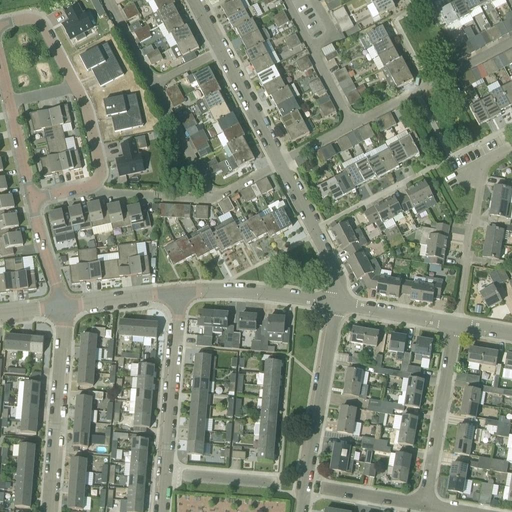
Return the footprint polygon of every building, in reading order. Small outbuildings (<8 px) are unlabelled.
[(173,5),(175,4),(173,0),(155,0),(154,1),(160,12),(173,5)] [(228,20),(245,11),(239,0),(237,0),(221,8),(228,20)] [(381,0),(373,4),(367,7),(373,19),(395,8),(390,0),(381,0)] [(473,21),(469,13),(468,13),(461,0),(450,6),(461,27),(473,21)] [(469,13),(480,8),(475,0),(461,0),(468,13),(469,13)] [(125,16),(137,10),(134,5),(123,11),(125,16)] [(179,16),(173,5),(160,12),(157,14),(163,25),(179,16)] [(86,38),(84,34),(93,29),(85,13),(83,14),(78,6),(65,13),(70,21),(62,25),(71,40),(76,38),(78,42),(86,38)] [(450,33),(461,27),(450,6),(439,12),(450,33)] [(236,30),(253,21),(253,20),(257,18),(257,16),(253,8),(252,9),(252,7),(245,11),(228,20),(234,31),(236,30)] [(337,23),(348,17),(343,8),(332,14),(337,23)] [(137,10),(125,16),(128,21),(139,15),(137,10)] [(275,24),(287,18),(284,12),(272,18),(275,24)] [(185,28),(179,16),(163,25),(169,36),(171,35),(185,28)] [(342,33),(353,27),(350,20),(348,17),(337,23),(342,33)] [(287,18),(275,24),(278,29),(289,23),(287,18)] [(242,41),(259,32),(253,21),(236,30),(242,41)] [(137,38),(149,32),(148,32),(151,31),(149,26),(142,29),(139,23),(129,28),(132,35),(134,33),(137,38)] [(491,29),(497,40),(509,34),(503,23),(491,29)] [(497,40),(491,29),(489,25),(484,27),(486,32),(481,35),(486,46),(492,43),(497,40)] [(185,28),(171,35),(177,46),(193,38),(187,27),(185,28)] [(373,46),(388,38),(383,27),(367,36),(373,46)] [(464,31),(469,41),(475,52),(480,49),(486,46),(481,35),(475,38),(470,28),(464,31)] [(262,44),(263,45),(265,43),(270,40),(269,38),(270,37),(266,31),(265,29),(259,32),(242,41),(247,52),(262,44)] [(149,32),(137,38),(140,44),(151,38),(149,32)] [(287,46),(298,40),(296,35),(284,41),(287,46)] [(177,46),(171,50),(177,61),(199,49),(193,38),(177,46)] [(378,57),(394,49),(388,38),(373,46),(378,57)] [(298,40),(287,46),(290,51),(301,45),(298,40)] [(470,55),(475,52),(469,41),(464,43),(457,47),(459,51),(453,54),(455,59),(462,56),(463,58),(470,55)] [(95,72),(101,86),(125,76),(110,43),(81,56),(89,75),(95,72)] [(268,55),(263,45),(262,44),(247,52),(245,53),(251,64),(268,55)] [(394,49),(378,57),(384,68),(400,60),(394,49)] [(149,61),(161,55),(158,50),(146,56),(149,61)] [(325,58),(327,63),(339,57),(336,52),(325,58)] [(161,55),(149,61),(152,66),(163,60),(161,55)] [(257,76),(274,67),(268,55),(251,64),(257,76)] [(299,68),(310,62),(307,57),(296,63),(299,68)] [(392,78),(408,70),(402,59),(400,60),(384,68),(381,70),(384,75),(389,73),(392,78)] [(487,63),(493,74),(498,71),(492,60),(487,63)] [(310,62),(299,68),(302,73),(313,68),(310,62)] [(488,77),(493,74),(487,63),(482,65),(487,74),(488,77)] [(263,87),(280,78),(274,67),(257,76),(263,87)] [(336,80),(348,73),(345,68),(333,75),(336,80)] [(199,89),(215,80),(209,69),(194,77),(193,75),(187,78),(190,85),(196,82),(199,89)] [(466,74),(472,86),(477,83),(475,80),(480,77),(476,69),(466,74)] [(408,70),(392,78),(398,89),(413,81),(408,70)] [(348,73),(336,80),(339,85),(349,79),(350,78),(348,74),(348,73)] [(466,88),(472,86),(466,74),(460,77),(466,88)] [(286,89),(285,89),(280,78),(263,87),(269,99),(271,97),(286,89)] [(310,91),(322,85),(319,79),(308,85),(310,91)] [(219,93),(221,92),(215,80),(199,89),(205,100),(219,93)] [(499,82),(488,87),(491,93),(502,89),(499,82)] [(511,83),(501,89),(511,107),(511,106),(511,83)] [(322,85),(310,91),(313,95),(317,94),(319,98),(327,94),(322,85)] [(356,90),(359,95),(367,91),(363,85),(356,89),(356,90)] [(171,104),(183,98),(177,86),(165,92),(171,104)] [(277,108),(294,99),(288,88),(285,89),(286,89),(271,97),(277,108)] [(511,107),(501,89),(499,90),(490,95),(491,97),(492,97),(500,113),(511,107)] [(359,95),(356,90),(345,96),(348,102),(359,96),(359,95)] [(225,104),(219,93),(205,100),(196,105),(202,115),(209,112),(225,104)] [(116,132),(144,126),(138,94),(105,100),(109,121),(114,120),(116,132)] [(359,96),(348,102),(350,107),(362,101),(359,96)] [(502,115),(500,113),(492,97),(491,97),(481,103),(490,121),(502,115)] [(183,98),(171,104),(174,109),(186,103),(183,98)] [(298,111),(298,112),(300,111),(294,99),(277,108),(282,119),(283,119),(298,111)] [(322,113),(334,107),(331,101),(319,107),(322,113)] [(479,127),(490,121),(481,103),(470,109),(474,117),(473,118),(474,119),(475,118),(479,127)] [(231,115),(225,104),(209,112),(215,124),(217,123),(217,122),(231,115)] [(56,142),(65,140),(62,126),(72,124),(67,106),(59,108),(59,109),(49,111),(56,142)] [(334,107),(322,113),(325,118),(336,112),(334,107)] [(47,144),(56,142),(49,111),(38,114),(38,113),(30,114),(34,133),(44,131),(47,144)] [(304,123),(298,112),(298,111),(283,119),(282,119),(280,120),(286,132),(304,123)] [(223,134),(239,126),(233,114),(231,115),(217,122),(217,123),(223,134)] [(385,116),(391,128),(396,125),(390,114),(385,116)] [(183,126),(195,120),(192,115),(180,121),(183,126)] [(386,131),(391,128),(385,116),(380,119),(386,131)] [(189,138),(198,133),(196,129),(196,128),(195,126),(197,125),(195,120),(183,126),(189,138)] [(304,123),(286,132),(292,143),(310,134),(304,123)] [(364,128),(369,139),(375,136),(369,125),(364,128)] [(239,126),(223,134),(229,145),(243,138),(245,137),(239,126)] [(358,130),(364,141),(369,139),(364,128),(358,130)] [(195,149),(207,143),(201,132),(198,133),(189,138),(195,149)] [(399,143),(409,161),(420,155),(414,144),(419,142),(414,132),(409,134),(410,137),(399,143)] [(342,139),(348,150),(353,148),(347,136),(342,139)] [(249,149),(243,138),(229,145),(227,146),(233,157),(249,149)] [(342,153),(348,150),(342,139),(337,142),(342,153)] [(56,142),(63,173),(73,170),(74,171),(82,170),(78,151),(68,153),(65,140),(56,142)] [(52,175),(63,173),(56,142),(47,144),(50,158),(40,160),(44,178),(52,176),(52,175)] [(121,146),(123,155),(124,158),(116,160),(120,177),(144,172),(140,155),(138,155),(136,142),(121,146)] [(207,143),(195,149),(198,154),(209,148),(207,143)] [(398,166),(409,161),(399,143),(388,149),(389,151),(390,151),(398,166)] [(320,151),(326,162),(331,159),(325,148),(323,149),(320,151)] [(233,157),(227,161),(233,172),(255,161),(249,149),(233,157)] [(321,165),(326,162),(320,151),(315,153),(321,165)] [(399,168),(398,166),(390,151),(389,151),(379,156),(388,174),(399,168)] [(305,156),(295,160),(299,169),(309,164),(305,156)] [(377,180),(388,174),(379,156),(368,162),(376,178),(375,178),(377,180)] [(207,171),(218,165),(216,160),(204,166),(207,171)] [(368,162),(367,160),(366,160),(356,166),(365,183),(375,178),(376,178),(368,162)] [(218,165),(207,171),(210,176),(221,170),(218,165)] [(355,189),(365,183),(356,166),(344,171),(345,173),(346,173),(354,189),(355,189)] [(356,191),(355,189),(354,189),(346,173),(345,173),(335,179),(345,197),(356,191)] [(274,190),(279,189),(276,175),(271,176),(274,190)] [(256,184),(262,196),(273,190),(267,179),(256,184)] [(333,203),(345,197),(335,179),(324,185),(317,189),(323,200),(330,196),(333,203)] [(415,187),(424,203),(433,198),(425,182),(415,187)] [(492,202),(509,205),(511,190),(511,189),(511,183),(504,182),(503,188),(495,187),(492,202)] [(251,202),(262,196),(256,184),(245,190),(251,202)] [(423,203),(424,203),(415,187),(405,192),(408,197),(402,200),(408,211),(414,209),(417,215),(427,210),(423,203)] [(246,204),(251,202),(245,190),(240,193),(246,204)] [(0,218),(6,218),(4,211),(15,209),(12,196),(0,199),(0,218)] [(408,211),(402,200),(397,203),(395,198),(385,203),(393,219),(394,219),(402,215),(408,211)] [(223,202),(229,213),(234,210),(228,199),(223,202)] [(224,216),(229,213),(223,202),(218,204),(224,216)] [(272,215),(281,233),(292,227),(283,210),(286,208),(283,202),(279,204),(278,208),(280,211),(272,215)] [(511,205),(509,205),(492,202),(490,217),(498,218),(497,224),(510,226),(511,219),(511,205)] [(100,203),(87,206),(89,216),(92,229),(111,225),(108,212),(102,213),(101,209),(100,203)] [(383,225),(393,219),(385,203),(370,211),(376,223),(378,227),(383,225)] [(131,227),(128,213),(122,215),(120,204),(107,207),(108,212),(111,225),(112,231),(131,227)] [(178,219),(179,206),(166,205),(166,218),(172,218),(178,219)] [(128,213),(131,227),(138,225),(140,231),(151,228),(148,215),(142,217),(140,206),(127,209),(128,213)] [(179,206),(178,219),(190,219),(191,206),(179,206)] [(92,229),(89,216),(83,218),(81,207),(68,210),(71,220),(72,227),(73,227),(79,226),(81,232),(92,229)] [(72,227),(71,220),(65,222),(62,211),(50,214),(55,238),(74,233),(73,227),(72,227)] [(370,226),(376,223),(370,211),(364,214),(370,226)] [(0,238),(10,236),(8,230),(19,228),(16,215),(6,218),(0,218),(0,225),(0,226),(0,238)] [(270,239),(281,233),(272,215),(261,221),(268,235),(270,239)] [(261,221),(259,217),(248,222),(248,223),(257,240),(268,235),(261,221)] [(237,228),(235,224),(232,218),(221,224),(221,225),(223,229),(233,248),(244,242),(237,228)] [(257,240),(248,223),(237,228),(244,242),(246,246),(257,240)] [(336,241),(353,233),(348,223),(338,228),(333,230),(331,231),(336,241)] [(511,226),(510,226),(497,224),(496,230),(488,229),(485,244),(502,246),(503,239),(504,231),(509,232),(511,232),(511,226)] [(448,233),(449,227),(440,225),(436,225),(435,230),(448,233)] [(427,246),(446,249),(448,233),(435,230),(430,230),(421,228),(420,234),(422,235),(420,245),(422,245),(422,246),(427,246)] [(233,248),(223,229),(213,235),(212,235),(220,249),(219,249),(222,253),(233,248)] [(349,254),(361,248),(367,244),(359,229),(353,233),(336,241),(342,251),(346,249),(349,254)] [(211,231),(199,237),(209,255),(219,249),(220,249),(212,235),(213,235),(211,231)] [(198,261),(209,255),(199,237),(197,233),(186,238),(196,256),(198,261)] [(10,236),(0,238),(0,252),(0,254),(1,258),(14,255),(13,249),(23,246),(20,234),(10,236)] [(60,250),(78,246),(75,234),(58,238),(60,250)] [(115,246),(113,236),(109,237),(107,240),(108,247),(115,246)] [(185,262),(196,256),(186,238),(175,244),(185,262)] [(127,245),(131,277),(141,276),(142,277),(150,276),(148,257),(138,258),(136,244),(127,245)] [(174,268),(185,262),(175,244),(164,250),(174,268)] [(499,261),(502,246),(485,244),(483,258),(491,260),(490,266),(503,268),(504,262),(499,261)] [(120,278),(131,277),(127,245),(117,246),(119,260),(109,262),(111,281),(120,279),(120,278)] [(425,258),(424,264),(429,265),(433,265),(443,267),(446,249),(427,246),(425,258),(425,257),(425,258)] [(352,272),(369,263),(363,253),(364,253),(361,248),(349,254),(352,259),(347,262),(352,272)] [(111,281),(109,262),(98,263),(96,249),(87,250),(91,282),(101,281),(102,282),(111,281)] [(80,283),(91,282),(87,250),(78,252),(79,266),(69,267),(72,286),(80,284),(80,283)] [(13,260),(17,291),(28,290),(28,291),(37,290),(34,271),(24,273),(22,259),(13,260)] [(7,293),(17,291),(13,260),(4,261),(6,275),(0,275),(0,294),(7,294),(7,293)] [(375,277),(381,270),(380,269),(375,260),(369,264),(369,263),(352,272),(358,282),(362,279),(367,289),(375,277)] [(495,272),(502,284),(508,280),(502,268),(495,272)] [(387,297),(391,279),(391,273),(381,272),(381,270),(375,277),(367,289),(377,290),(376,295),(387,297)] [(495,287),(502,284),(495,272),(489,275),(495,287)] [(424,284),(421,303),(432,305),(433,300),(439,301),(442,284),(443,281),(436,280),(426,278),(426,280),(425,280),(424,284)] [(405,295),(408,282),(402,280),(402,281),(391,279),(387,297),(399,299),(399,294),(405,295)] [(421,303),(424,284),(414,283),(408,282),(405,295),(411,296),(410,301),(421,303)] [(501,303),(493,287),(480,294),(488,309),(501,303)] [(212,333),(214,313),(199,312),(198,328),(204,328),(204,337),(197,337),(196,346),(209,347),(211,348),(212,333)] [(214,313),(212,333),(222,334),(222,330),(226,330),(226,337),(227,338),(227,340),(233,341),(233,334),(234,326),(227,326),(227,325),(228,314),(214,313)] [(255,333),(254,341),(261,342),(261,336),(262,327),(256,326),(257,317),(241,315),(240,332),(255,333)] [(261,342),(260,352),(267,352),(268,341),(282,342),(282,344),(289,344),(290,329),(284,329),(285,319),(269,318),(268,337),(261,336),(261,342)] [(132,338),(133,322),(120,321),(119,337),(132,338)] [(144,339),(145,323),(133,322),(132,338),(133,338),(144,339)] [(145,323),(144,339),(157,340),(158,324),(145,323)] [(81,348),(97,349),(98,337),(105,337),(105,330),(92,329),(92,336),(82,336),(81,348)] [(364,346),(366,331),(353,329),(351,343),(364,346)] [(366,331),(364,346),(376,348),(379,333),(366,331)] [(391,345),(389,353),(397,354),(396,362),(402,363),(401,372),(408,374),(409,367),(411,355),(411,354),(404,353),(405,345),(406,338),(392,335),(391,345)] [(18,352),(19,337),(7,336),(5,351),(18,352)] [(30,353),(32,338),(19,337),(18,352),(30,353)] [(32,338),(30,353),(43,354),(44,339),(32,338)] [(418,340),(417,346),(416,354),(415,356),(423,357),(422,360),(430,361),(433,342),(418,340)] [(251,351),(260,352),(261,342),(254,341),(252,341),(251,351)] [(96,362),(97,349),(81,348),(80,361),(96,362)] [(482,366),(484,351),(470,348),(468,363),(482,366)] [(482,366),(495,368),(496,365),(498,353),(484,351),(482,366)] [(352,358),(348,358),(347,363),(360,366),(362,355),(353,354),(352,358)] [(195,368),(211,370),(211,368),(211,359),(212,357),(196,356),(195,368)] [(95,374),(96,362),(80,361),(79,373),(95,374)] [(265,374),(280,375),(281,363),(266,362),(265,374)] [(138,378),(154,379),(155,367),(139,365),(138,378)] [(408,374),(409,374),(420,376),(421,369),(409,367),(408,374)] [(211,370),(195,368),(194,381),(210,382),(210,381),(211,370)] [(346,383),(361,385),(362,385),(364,372),(348,370),(346,383)] [(386,376),(400,378),(401,372),(387,370),(386,376)] [(94,385),(95,374),(79,373),(78,386),(94,387),(94,385)] [(279,388),(280,375),(265,374),(264,387),(279,388)] [(115,375),(110,375),(105,375),(104,384),(115,385),(115,375)] [(479,380),(479,377),(468,375),(467,384),(478,386),(479,380)] [(153,392),(154,379),(138,378),(137,390),(153,392)] [(407,393),(422,396),(424,382),(409,379),(407,393)] [(208,395),(210,382),(194,381),(193,393),(208,395)] [(24,396),(39,397),(41,384),(25,383),(24,396)] [(359,398),(361,385),(346,383),(344,396),(359,398)] [(278,400),(279,388),(264,387),(263,399),(278,400)] [(483,387),(482,392),(486,393),(498,395),(501,395),(503,396),(504,390),(497,389),(492,388),(483,387)] [(463,403),(478,405),(479,405),(481,393),(481,391),(466,389),(463,403)] [(153,392),(137,390),(136,403),(152,404),(153,392)] [(76,410),(92,411),(93,400),(103,401),(103,394),(89,393),(88,398),(77,398),(76,410)] [(207,407),(208,395),(193,393),(192,406),(207,407)] [(407,393),(404,406),(404,407),(419,410),(422,396),(407,393)] [(38,410),(39,397),(24,396),(23,408),(38,410)] [(277,413),(278,400),(263,399),(262,412),(277,413)] [(401,411),(401,406),(398,405),(382,402),(381,408),(393,410),(401,411)] [(151,417),(152,404),(136,403),(135,415),(151,417)] [(476,419),(478,405),(463,403),(461,417),(476,419)] [(206,420),(207,407),(192,406),(191,418),(206,420)] [(37,422),(38,410),(23,408),(22,421),(37,422)] [(340,421),(355,423),(357,410),(342,408),(340,421)] [(91,424),(92,411),(76,410),(75,423),(91,424)] [(276,425),(277,413),(262,412),(261,413),(261,417),(260,424),(276,425)] [(388,415),(380,414),(378,426),(386,427),(388,415)] [(150,429),(151,417),(135,415),(134,433),(146,434),(146,429),(150,429)] [(400,431),(415,433),(418,419),(403,417),(400,431)] [(206,425),(206,420),(191,418),(189,431),(205,432),(206,425)] [(36,435),(37,422),(22,421),(21,433),(36,435)] [(337,433),(353,436),(355,423),(340,421),(337,433)] [(90,436),(91,424),(75,423),(74,435),(90,436)] [(275,438),(276,425),(260,424),(255,424),(254,436),(275,438)] [(459,427),(457,440),(472,443),(475,429),(469,428),(459,427)] [(510,430),(497,428),(496,433),(496,436),(509,438),(509,435),(510,430)] [(204,443),(205,432),(189,431),(188,443),(204,445),(204,443)] [(413,447),(415,433),(400,431),(398,445),(413,447)] [(89,449),(90,436),(74,435),(73,448),(89,449)] [(275,438),(254,436),(254,440),(253,448),(259,449),(274,450),(275,438)] [(110,447),(110,438),(105,437),(105,438),(99,437),(98,446),(110,447)] [(132,452),(148,453),(149,441),(133,439),(132,452)] [(470,457),(472,443),(457,440),(454,454),(470,457)] [(203,457),(204,445),(188,443),(187,456),(203,457)] [(19,458),(34,459),(35,447),(20,445),(19,458)] [(333,458),(354,462),(356,449),(335,445),(333,458)] [(387,448),(374,445),(373,451),(390,454),(391,449),(387,448)] [(273,463),(274,450),(259,449),(258,462),(273,463)] [(225,451),(221,451),(221,458),(229,459),(230,450),(225,450),(225,451)] [(122,452),(117,451),(112,451),(111,460),(116,460),(122,461),(122,452)] [(131,463),(131,464),(147,466),(148,453),(132,452),(132,457),(131,463)] [(246,453),(241,453),(232,452),(232,460),(245,461),(246,453)] [(393,468),(409,471),(411,457),(396,455),(393,468)] [(33,472),(34,459),(19,458),(18,470),(33,472)] [(352,475),(354,462),(333,458),(331,471),(352,475)] [(71,472),(87,473),(88,461),(72,459),(71,472)] [(491,465),(508,468),(508,463),(492,460),(491,465)] [(491,465),(479,463),(471,462),(470,468),(490,471),(491,465)] [(146,478),(147,466),(131,464),(131,466),(130,475),(130,477),(146,478)] [(450,478),(465,481),(468,467),(453,464),(450,478)] [(507,474),(508,468),(491,465),(490,471),(507,474)] [(388,467),(387,476),(392,477),(391,482),(407,485),(409,471),(393,468),(388,467)] [(32,484),(33,472),(18,470),(17,483),(32,484)] [(86,486),(87,473),(71,472),(70,485),(86,486)] [(145,491),(146,478),(130,477),(130,478),(129,488),(129,489),(145,491)] [(463,495),(465,481),(450,478),(448,492),(463,495)] [(31,497),(32,484),(17,483),(16,495),(31,497)] [(85,498),(86,486),(70,485),(69,497),(85,498)] [(505,487),(503,500),(508,501),(508,502),(511,502),(511,488),(510,488),(505,487)] [(144,503),(145,491),(129,489),(128,502),(144,503)] [(30,509),(31,497),(16,495),(15,508),(30,509)] [(69,497),(68,509),(76,510),(84,510),(85,498),(69,497)] [(142,511),(144,503),(128,502),(127,511),(142,511)]
